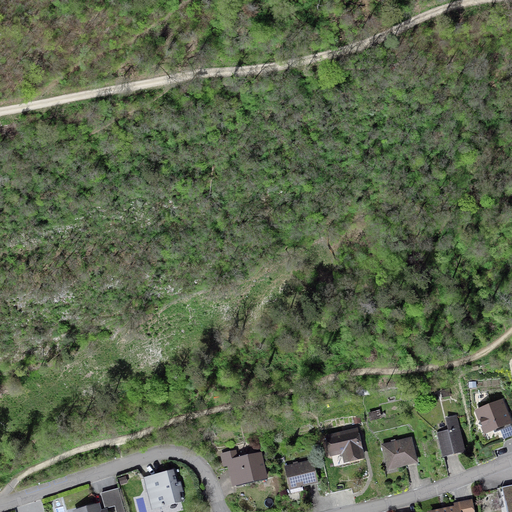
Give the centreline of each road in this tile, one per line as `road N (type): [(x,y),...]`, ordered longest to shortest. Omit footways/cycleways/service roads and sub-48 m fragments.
road 1 (track): [(474,0),(303,62),(0,112)]
road 2 (residential): [(0,505),(169,453),(203,469),(221,511)]
road 3 (track): [(195,0),(62,77),(35,105)]
road 4 (residential): [(351,511),(511,460)]
